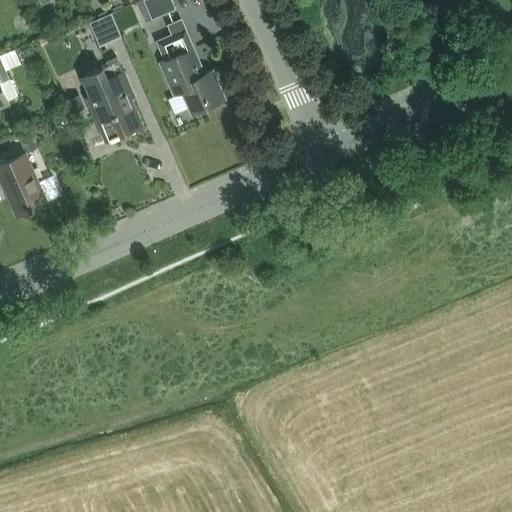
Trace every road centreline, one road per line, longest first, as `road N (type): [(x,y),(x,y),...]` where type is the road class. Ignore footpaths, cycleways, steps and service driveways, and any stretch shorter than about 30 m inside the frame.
road 1 (tertiary): [(325,155),(0,300)]
road 2 (tertiary): [(511,86),(426,111),(325,155)]
road 3 (residential): [(325,155),(257,0)]
